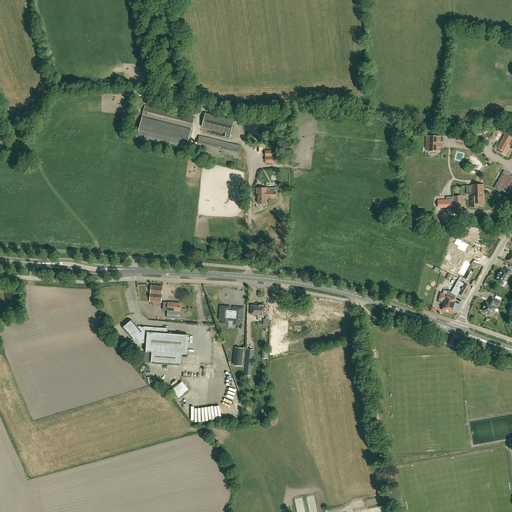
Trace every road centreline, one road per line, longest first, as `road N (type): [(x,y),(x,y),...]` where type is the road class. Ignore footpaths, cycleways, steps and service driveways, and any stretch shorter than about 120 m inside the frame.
road 1 (primary): [(456,332),(319,287),(133,270)]
road 2 (track): [(360,325),(390,489)]
